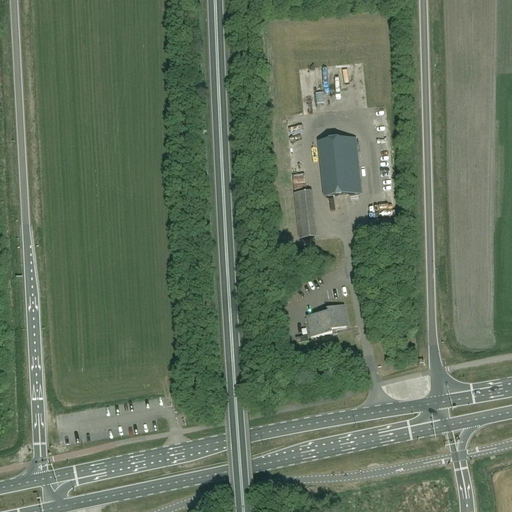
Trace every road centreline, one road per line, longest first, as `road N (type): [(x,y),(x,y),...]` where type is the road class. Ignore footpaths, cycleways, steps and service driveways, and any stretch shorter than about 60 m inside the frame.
road 1 (trunk): [(243,511),(215,0)]
road 2 (trunk): [(14,0),(43,479)]
road 3 (primary): [(442,403),(43,479)]
road 4 (primary): [(52,509),(448,426)]
road 5 (trunk): [(442,403),(433,343),(423,0)]
road 6 (unclassified): [(166,511),(236,489),(455,457)]
